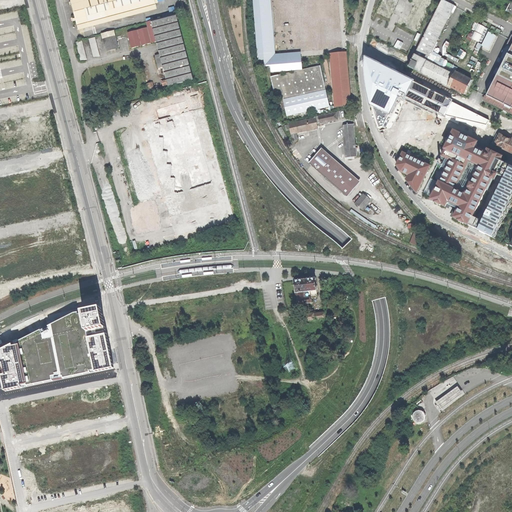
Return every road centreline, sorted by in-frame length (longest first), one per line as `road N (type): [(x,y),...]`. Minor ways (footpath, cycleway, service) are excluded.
road 1 (primary): [(214,41),(253,144),(292,195),(357,255),(381,309),(379,360),(366,394),(290,472)]
road 2 (unclassified): [(511,256),(441,222),(406,190),(375,138),(361,49)]
road 3 (residential): [(361,49),(511,124)]
road 4 (primary): [(511,400),(440,453),(402,511)]
road 5 (primary): [(414,511),(457,451),(511,412)]
road 6 (residential): [(11,442),(138,418)]
road 7 (residential): [(2,397),(128,373)]
road 8 (residential): [(26,509),(151,482)]
